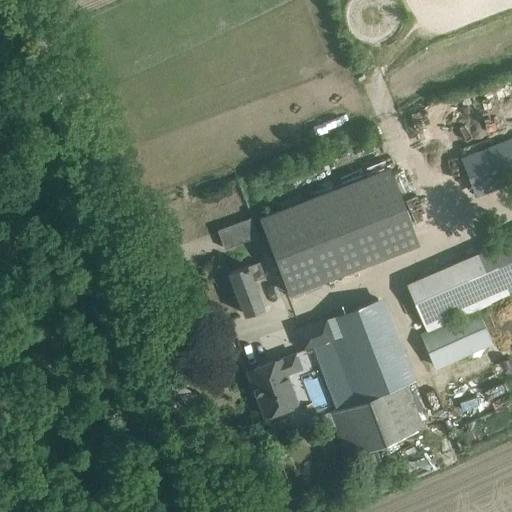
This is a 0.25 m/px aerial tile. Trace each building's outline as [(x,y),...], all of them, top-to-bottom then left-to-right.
[(326,119),(305,125),(309,137),(329,131),(326,119)] [(346,156),(351,168),(365,163),(361,151),(346,156)] [(259,217),(288,293),(419,243),(390,166),(259,217)] [(224,249),(258,236),(251,218),(217,230),(224,249)] [(422,325),(511,288),(511,258),(493,267),(486,248),(404,282),(422,325)] [(243,314),(263,307),(253,281),(264,277),(258,261),(228,273),(243,314)] [(313,345),(323,342),(347,405),(387,390),(381,372),(400,364),(375,299),(306,326),(313,345)] [(421,336),(434,366),(491,341),(477,311),(421,336)] [(246,369),(264,416),(297,403),(286,373),(301,368),(295,353),(280,358),(279,357),(246,369)] [(387,390),(347,405),(336,410),(331,412),(348,457),(422,429),(404,384),(387,390)] [(311,414),(303,401),(291,408),(298,421),(311,414)] [(267,425),(271,434),(285,429),(282,420),(267,425)]
